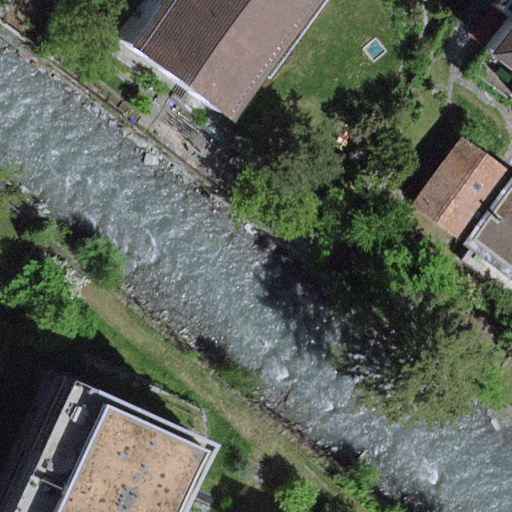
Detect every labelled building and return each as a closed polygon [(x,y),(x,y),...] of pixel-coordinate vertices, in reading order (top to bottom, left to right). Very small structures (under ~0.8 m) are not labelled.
[(137,0),(109,37),(210,112),(293,0),(137,0)] [(511,0),(499,0),(466,46),(511,79),(511,0)] [(502,170),(452,133),(401,201),(452,238),(502,170)] [(511,281),(511,177),(502,170),(452,238),(511,282),(511,281)] [(153,511),(188,436),(47,373),(0,477),(0,511),(153,511)]
